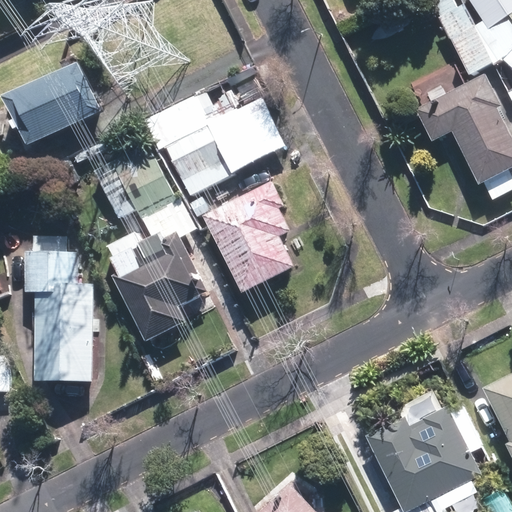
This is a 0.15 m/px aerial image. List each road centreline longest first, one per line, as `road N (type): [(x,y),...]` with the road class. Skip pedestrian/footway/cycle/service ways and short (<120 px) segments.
road 1 (residential): [(35,511),(428,310)]
road 2 (residential): [(274,0),(428,310)]
